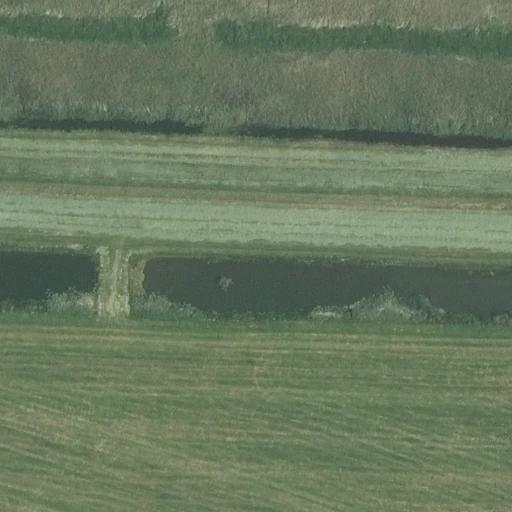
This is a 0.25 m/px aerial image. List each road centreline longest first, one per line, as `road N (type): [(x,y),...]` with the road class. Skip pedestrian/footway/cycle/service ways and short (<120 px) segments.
road 1 (track): [(511,188),(0,166)]
road 2 (track): [(511,43),(0,30)]
